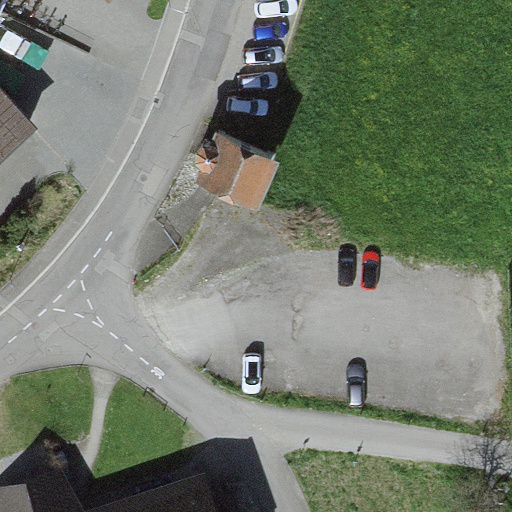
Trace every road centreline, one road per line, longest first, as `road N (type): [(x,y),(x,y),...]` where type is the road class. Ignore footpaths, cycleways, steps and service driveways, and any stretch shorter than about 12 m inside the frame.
road 1 (residential): [(68,306),(166,136),(219,0)]
road 2 (residential): [(218,416),(511,463)]
road 3 (residential): [(68,306),(218,416)]
